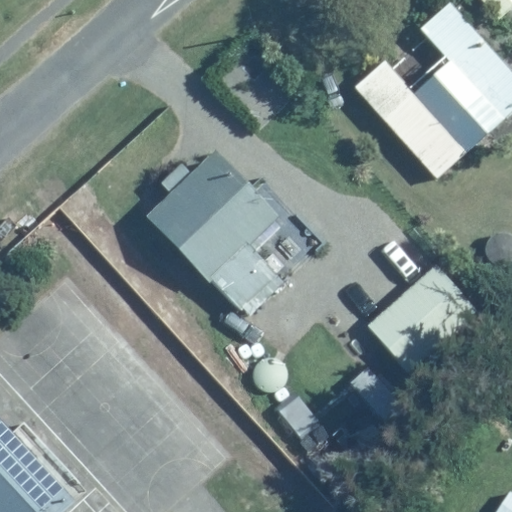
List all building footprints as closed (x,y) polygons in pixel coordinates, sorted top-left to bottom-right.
[(511,0),(480,0),(498,20),(511,7),(511,0)] [(511,112),(511,68),(450,1),(418,31),(437,51),(407,80),(382,53),(348,84),(438,181),(511,112)] [(249,244),(278,215),(211,149),(145,215),(241,310),(279,273),(249,244)] [(440,261),(365,323),(406,373),(481,310),(440,261)] [(315,303),(295,320),(335,367),(355,349),(315,303)] [(60,511),(59,510),(70,498),(0,423),(0,511),(60,511)]
